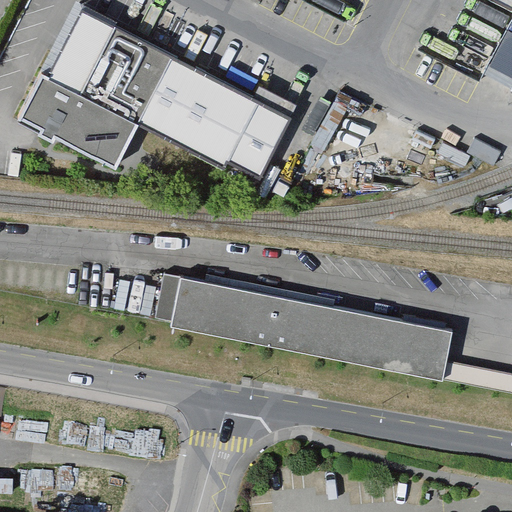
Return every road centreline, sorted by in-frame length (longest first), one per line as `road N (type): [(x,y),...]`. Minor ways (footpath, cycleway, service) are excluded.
road 1 (unclassified): [(511,118),(462,119),(336,73),(196,0)]
road 2 (tertiary): [(227,400),(511,450)]
road 3 (tertiary): [(0,365),(227,400)]
